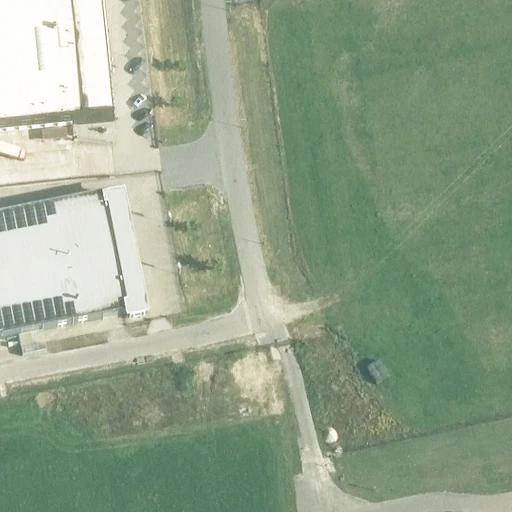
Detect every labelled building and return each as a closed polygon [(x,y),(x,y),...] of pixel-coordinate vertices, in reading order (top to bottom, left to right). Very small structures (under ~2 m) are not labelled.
[(0,0),(0,133),(112,122),(99,0),(0,0)] [(2,144),(1,154),(39,160),(40,151),(2,144)] [(106,196),(26,212),(0,217),(0,340),(128,315),(129,319),(144,316),(121,199),(107,202),(106,196)] [(28,386),(26,371),(0,373),(0,385),(0,389),(28,386)] [(68,510),(181,483),(160,392),(46,419),(68,510)]
